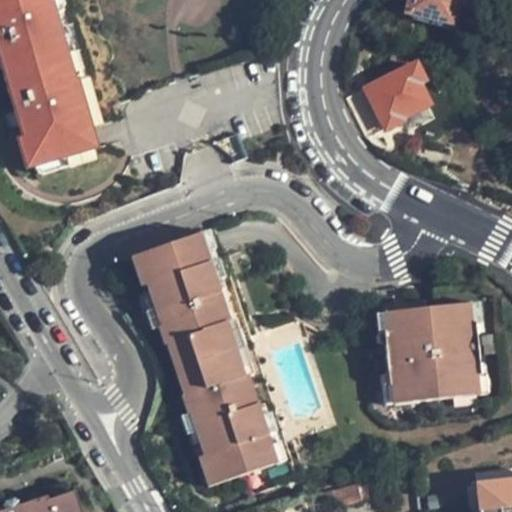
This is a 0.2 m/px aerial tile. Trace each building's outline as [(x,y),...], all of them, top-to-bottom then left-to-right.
[(51,0),(0,0),(0,54),(23,137),(19,138),(28,169),(99,151),(80,81),(75,82),(61,29),(59,29),(51,0)] [(456,3),(461,4),(461,0),(409,0),(406,14),(449,25),(456,3)] [(366,89),(387,129),(402,121),(402,119),(430,105),(419,84),(425,80),(417,65),(366,89)] [(366,89),(349,97),(370,137),(387,129),(366,89)] [(206,252),(198,231),(176,240),(127,258),(127,260),(138,289),(146,287),(160,325),(156,327),(162,346),(167,345),(184,394),(180,396),(186,412),(190,411),(204,453),(198,455),(207,485),(272,462),(279,459),(248,372),(242,373),(225,321),(229,320),(206,252)] [(483,291),(472,293),(474,313),(479,314),(479,323),(483,321),(485,315),(483,291)] [(474,313),(472,293),(431,297),(433,304),(412,307),(411,306),(405,307),(404,300),(389,301),(391,322),(387,323),(388,335),(391,363),(393,376),(397,376),(399,396),(482,387),(480,366),(484,365),(482,353),(479,323),(479,314),(474,313)] [(431,297),(404,300),(405,307),(411,306),(412,307),(433,304),(431,297)] [(384,331),(388,335),(387,323),(391,322),(389,301),(379,303),(382,328),(384,331)] [(484,353),(482,353),(484,365),(480,366),(482,387),(493,385),(491,362),(488,356),(484,353)] [(390,398),(399,396),(397,376),(393,376),(391,363),(387,371),(390,398)] [(511,511),(511,479),(469,484),(472,511),(511,511)] [(362,499),(358,482),(332,490),(337,507),(362,499)] [(80,511),(75,495),(53,502),(50,497),(23,507),(20,502),(16,500),(9,502),(5,507),(7,511),(5,511),(80,511)] [(314,511),(312,497),(300,501),(301,511),(314,511)]
